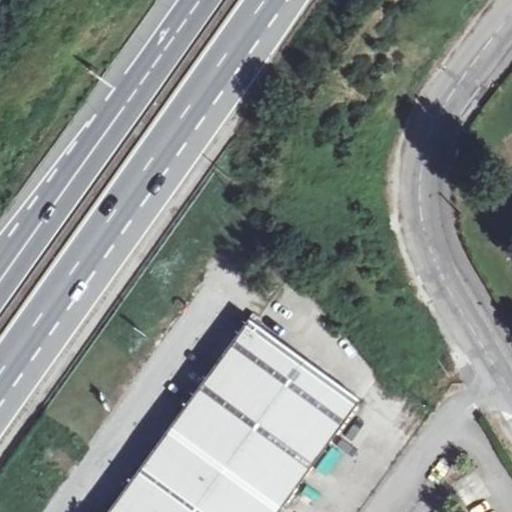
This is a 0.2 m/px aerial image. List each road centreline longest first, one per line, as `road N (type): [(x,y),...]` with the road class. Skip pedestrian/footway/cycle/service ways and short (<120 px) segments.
road 1 (trunk): [(0,377),(267,0)]
road 2 (residential): [(511,389),(455,308),(419,185),(441,105),(511,8)]
road 3 (trunk): [(197,0),(0,278)]
road 4 (unknown): [(492,361),(385,511)]
